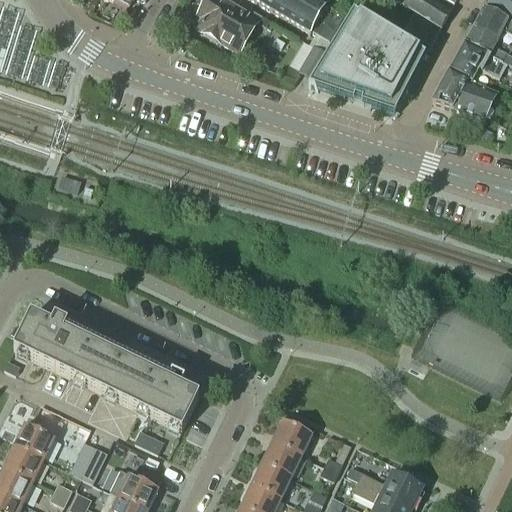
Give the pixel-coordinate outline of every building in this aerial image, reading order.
[(116,0),(116,1),(130,10),(135,2),(142,6),(146,5),(145,2),(145,0),(116,0)] [(316,40),(334,51),(348,27),(325,13),(326,10),(309,0),(243,0),(310,40),(311,37),(316,40)] [(439,33),(440,33),(449,16),(424,0),(391,0),(390,2),(414,17),(439,33)] [(438,0),(453,8),(457,0),(438,0)] [(511,0),(489,0),(485,8),(511,22),(511,0)] [(233,10),(217,1),(215,4),(210,1),(199,19),(205,22),(198,34),(237,57),(255,27),(265,33),(269,27),(235,7),(233,10)] [(511,26),(481,11),(473,27),(500,40),(503,36),(511,40),(511,26)] [(321,90),(352,100),(391,113),(422,52),(356,13),(348,27),(334,51),(328,62),(314,85),(309,93),(319,97),(320,95),(318,95),(321,90)] [(428,56),(439,33),(414,17),(402,39),(428,56)] [(506,59),(494,53),(500,40),(473,27),(465,42),(511,66),(511,61),(506,58),(506,59)] [(300,78),(301,78),(312,84),(314,85),(328,62),(334,51),(316,40),(309,52),(314,54),(300,78)] [(511,72),(511,66),(465,42),(457,58),(501,81),(507,70),(511,72)] [(501,81),(457,58),(432,108),(452,114),(469,86),(472,87),(478,76),(481,77),(482,75),(499,84),(501,81)] [(484,124),(497,99),(472,88),(472,87),(469,86),(452,114),(484,124)] [(174,384),(64,331),(65,330),(52,324),(49,331),(28,320),(11,355),(181,438),(198,403),(171,390),(174,384)] [(7,367),(3,376),(15,381),(19,373),(7,367)] [(301,463),(312,440),(282,426),(272,448),(301,463)] [(44,466),(55,444),(25,430),(14,452),(44,466)] [(142,453),(147,441),(139,438),(134,449),(142,453)] [(142,453),(149,457),(155,445),(147,441),(142,453)] [(163,449),(155,445),(149,457),(157,461),(163,449)] [(291,484),(301,463),(272,448),(261,470),(291,484)] [(81,485),(96,455),(84,449),(69,479),(81,485)] [(338,480),(352,453),(344,449),(335,467),(329,464),(324,473),(338,480)] [(33,488),(44,466),(14,452),(4,473),(33,488)] [(92,490),(107,460),(96,455),(81,485),(92,490)] [(281,506),(291,484),(261,470),(251,491),(281,506)] [(0,498),(23,509),(33,488),(4,473),(0,480),(0,498)] [(334,489),(338,480),(324,473),(320,482),(334,489)] [(357,488),(357,489),(404,511),(413,511),(417,505),(414,503),(419,492),(392,479),(386,491),(362,479),(350,474),(346,483),(357,488)] [(110,498),(138,511),(149,511),(158,495),(128,481),(120,478),(110,498)] [(404,511),(357,489),(352,499),(376,511),(375,511),(404,511)] [(68,505),(72,497),(58,490),(54,498),(68,505)] [(277,511),(280,506),(281,506),(251,491),(240,511),(277,511)] [(0,511),(21,511),(23,509),(0,498),(0,511)] [(60,511),(64,511),(68,505),(54,498),(50,507),(60,511)] [(103,511),(138,511),(110,498),(103,511)] [(83,511),(88,511),(92,506),(77,499),(74,507),(83,511)]
